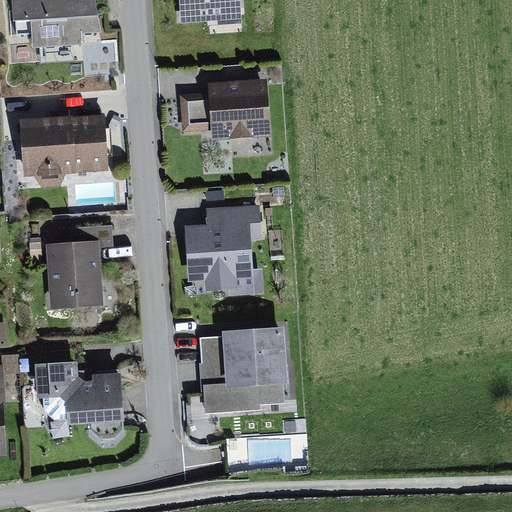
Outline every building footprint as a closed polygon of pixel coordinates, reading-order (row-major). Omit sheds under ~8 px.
[(94,0),(9,0),(12,41),(29,40),(30,54),(97,50),(94,0)] [(184,0),(185,25),(244,22),(243,0),(184,0)] [(214,125),(214,140),(273,138),(271,83),(208,85),(208,96),(181,97),(183,127),(214,125)] [(21,124),(24,176),(106,171),(104,120),(21,124)] [(216,298),(261,295),(255,213),(205,216),(207,233),(189,234),(193,289),(215,288),(216,298)] [(62,230),(63,250),(99,248),(111,247),(110,227),(62,230)] [(50,250),(53,310),(102,308),(99,248),(63,250),(50,250)] [(230,344),(231,395),(290,393),(288,342),(259,343),(230,344)] [(231,395),(230,344),(203,345),(205,396),(231,395)] [(37,416),(51,430),(123,427),(120,378),(77,381),(77,365),(33,368),(37,416)] [(0,457),(8,457),(4,371),(0,370),(0,457)]
